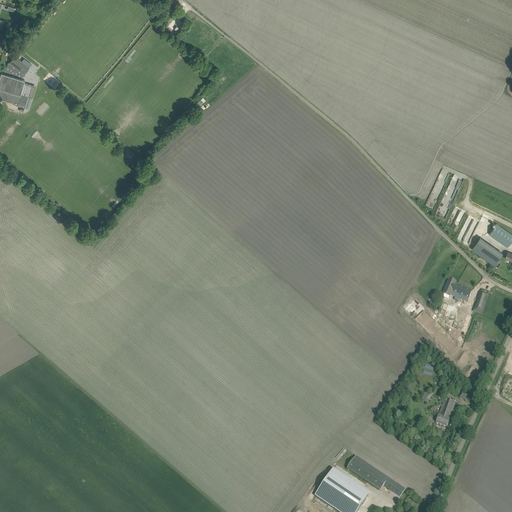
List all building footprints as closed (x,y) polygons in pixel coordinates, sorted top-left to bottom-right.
[(8,64),(2,72),(22,79),(23,76),(24,74),(25,74),(28,69),(30,67),(29,67),(22,61),(14,55),(9,62),(9,63),(8,64)] [(0,87),(1,88),(0,90),(0,98),(12,102),(14,103),(15,102),(16,103),(17,103),(20,94),(23,84),(23,83),(24,79),(22,79),(2,72),(1,72),(0,75),(0,87)] [(44,82),(40,86),(49,95),(53,90),(44,82)] [(20,94),(17,103),(18,103),(17,105),(28,109),(32,98),(28,96),(29,91),(31,86),(23,83),(23,84),(20,94)] [(496,223),(489,234),(507,247),(511,239),(511,230),(502,223),(500,226),(496,223)] [(497,252),(490,262),(495,265),(496,263),(502,255),(503,253),(499,250),(497,252)] [(443,295),(449,297),(450,295),(467,302),(472,291),(455,284),(456,282),(450,279),(443,295)] [(479,293),(473,311),(482,314),(488,296),(479,293)] [(448,333),(450,331),(431,312),(429,314),(415,298),(404,308),(447,353),(458,343),(448,333)] [(466,318),(468,311),(444,303),(442,309),(446,310),(444,315),(449,316),(450,313),(466,318)] [(421,399),(427,404),(433,395),(427,390),(421,399)] [(460,398),(465,401),(470,394),(465,391),(460,398)] [(447,427),(456,403),(445,399),(436,423),(447,427)] [(356,457),(347,470),(380,492),(384,487),(400,498),(406,490),(356,457)] [(334,470),(316,497),(337,511),(357,511),(370,494),(334,470)]
